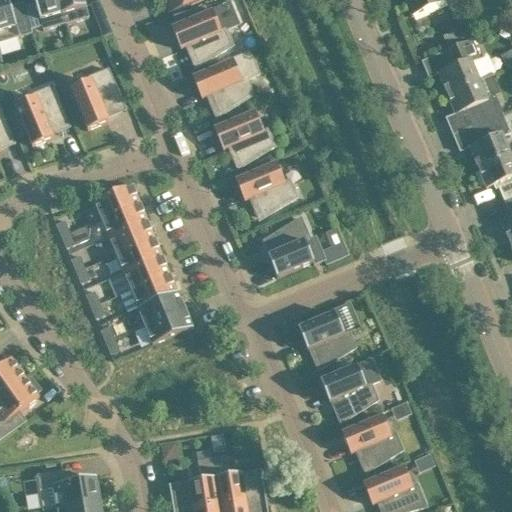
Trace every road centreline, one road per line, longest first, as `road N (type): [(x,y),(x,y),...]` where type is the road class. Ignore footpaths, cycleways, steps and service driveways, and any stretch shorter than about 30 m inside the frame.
road 1 (residential): [(144,511),(126,445),(0,265)]
road 2 (tertiary): [(451,237),(350,0)]
road 3 (residential): [(251,323),(451,237)]
road 4 (residential): [(332,511),(251,323)]
road 5 (residential): [(251,323),(236,308),(168,155)]
road 6 (residential): [(0,208),(168,155)]
road 7 (residential): [(168,155),(110,0)]
road 8 (tertiary): [(511,381),(451,237)]
